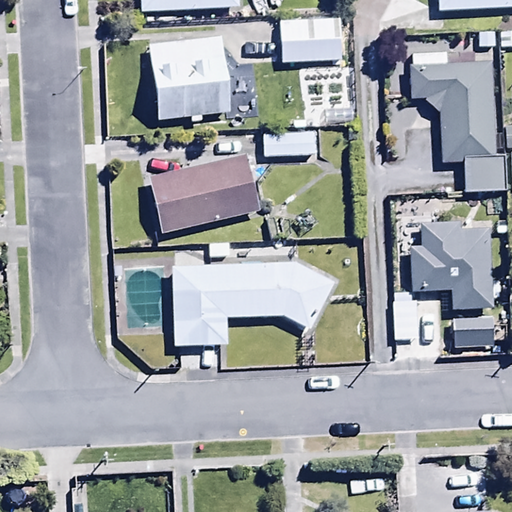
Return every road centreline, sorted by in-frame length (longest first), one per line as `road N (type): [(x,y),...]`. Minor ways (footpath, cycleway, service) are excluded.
road 1 (residential): [(511,396),(61,419)]
road 2 (residential): [(61,419),(44,0)]
